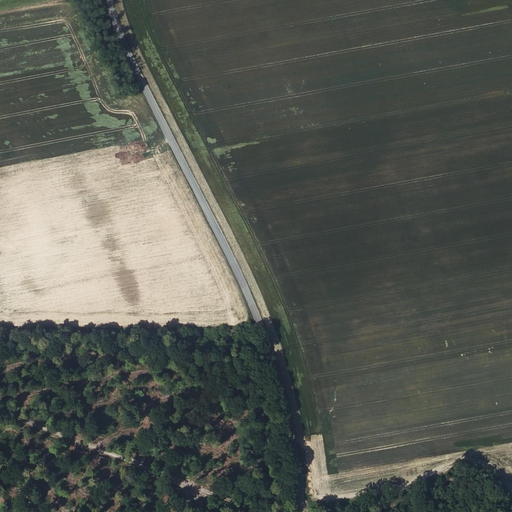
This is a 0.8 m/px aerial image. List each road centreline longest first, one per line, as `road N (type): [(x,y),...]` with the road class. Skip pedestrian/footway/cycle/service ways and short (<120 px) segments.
road 1 (tertiary): [(108,0),(117,35),(257,316),(300,466),(300,511)]
road 2 (track): [(0,408),(265,511)]
